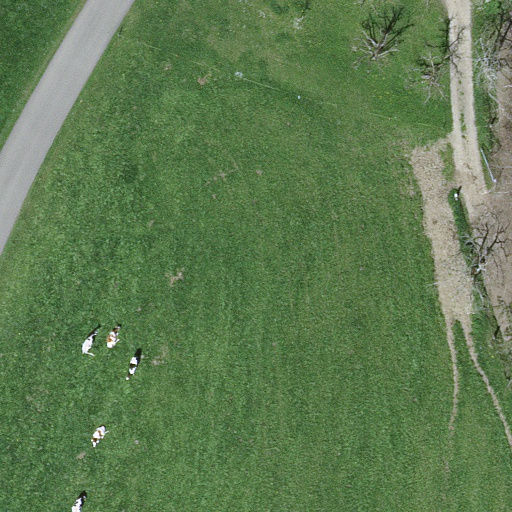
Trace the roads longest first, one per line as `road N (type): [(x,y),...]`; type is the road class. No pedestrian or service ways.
road 1 (track): [(511,305),(464,115),(463,0)]
road 2 (unclassified): [(111,0),(0,202)]
